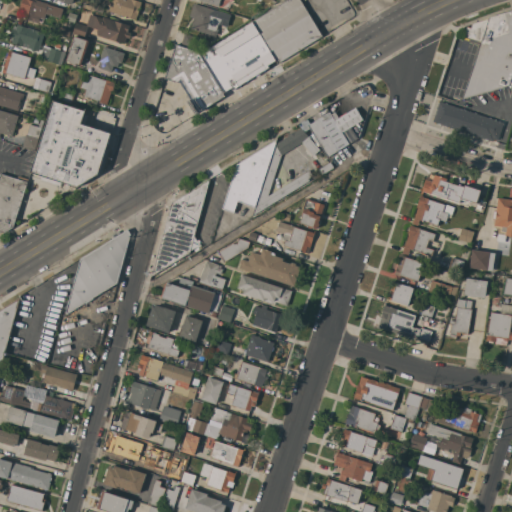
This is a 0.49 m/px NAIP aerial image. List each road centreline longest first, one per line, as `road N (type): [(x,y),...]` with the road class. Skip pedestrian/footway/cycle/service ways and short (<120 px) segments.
road 1 (secondary): [(0,272),(454,0)]
road 2 (residential): [(390,33),(409,65),(269,511)]
road 3 (residential): [(164,171),(69,511)]
road 4 (residential): [(171,0),(106,205)]
road 5 (residential): [(511,389),(386,362),(327,339)]
road 6 (residential): [(511,169),(392,132)]
